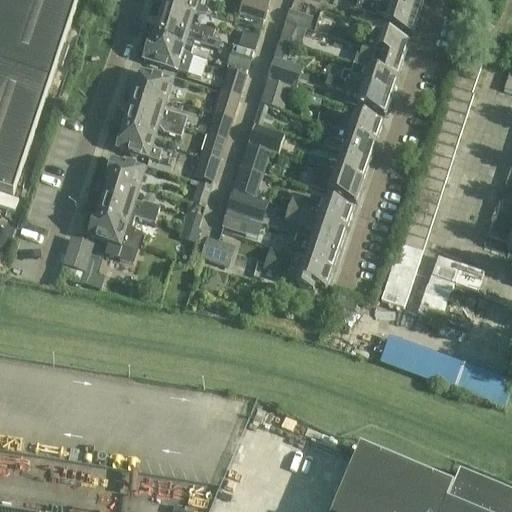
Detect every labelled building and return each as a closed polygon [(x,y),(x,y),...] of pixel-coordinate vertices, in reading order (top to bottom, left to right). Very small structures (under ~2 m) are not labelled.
[(79,0),(0,0),(0,195),(13,200),(79,0)] [(162,0),(160,8),(163,9),(163,8),(193,17),(205,19),(211,1),(209,0),(162,0)] [(245,0),(244,4),(267,11),(270,0),(245,0)] [(386,0),(359,0),(359,1),(417,19),(423,2),(418,0),(392,0),(392,2),(386,0)] [(411,38),(417,19),(359,1),(355,13),(375,20),(376,17),(386,20),(383,29),(411,38)] [(242,4),(238,17),(264,25),(268,12),(267,11),(244,4),(242,4)] [(163,9),(157,27),(191,37),(191,36),(212,42),(214,34),(198,29),(197,31),(190,29),(193,17),(163,8),(163,9)] [(152,43),(152,44),(182,53),(182,54),(189,58),(192,46),(218,53),(220,45),(212,42),(191,36),(191,37),(157,27),(152,43)] [(365,42),(362,51),(402,65),(409,46),(380,37),(377,46),(365,42)] [(149,42),(143,63),(176,74),(187,77),(192,60),(189,58),(182,54),(182,53),(152,44),(152,43),(149,42)] [(357,57),(353,67),(396,82),(402,65),(362,51),(359,58),(357,57)] [(231,55),(227,68),(248,75),(252,62),(231,55)] [(273,61),(265,85),(290,92),(294,93),(301,70),(273,61)] [(478,74),(455,66),(448,89),(450,90),(398,247),(421,255),(473,98),(471,97),(478,74)] [(329,79),(345,85),(391,100),(396,82),(353,67),(350,77),(344,75),(345,73),(332,69),(329,79)] [(511,70),(503,93),(511,95),(511,70)] [(227,73),(220,94),(241,100),(247,79),(227,73)] [(134,95),(166,105),(172,85),(140,75),(134,95)] [(327,79),(324,89),(342,95),(345,85),(329,79),(327,79)] [(258,107),(268,110),(283,115),(290,92),(265,85),(258,107)] [(342,95),(339,105),(356,111),(356,109),(384,119),(391,100),(345,85),(342,95)] [(220,94),(213,117),(234,123),(241,100),(220,94)] [(134,95),(128,114),(162,125),(162,124),(184,130),(186,122),(163,115),(166,105),(134,95)] [(128,114),(123,131),(155,141),(158,130),(159,130),(163,137),(180,142),(184,130),(162,124),(162,125),(128,114)] [(213,117),(207,138),(227,145),(232,127),(234,123),(213,117)] [(337,133),(375,146),(382,126),(354,117),(350,128),(318,118),(316,126),(330,131),(337,134),(337,133)] [(252,128),(247,147),(271,155),(277,156),(283,137),(277,135),(262,131),(252,128)] [(151,152),(155,141),(123,131),(116,152),(158,165),(161,155),(151,152)] [(330,131),(324,150),(341,156),(368,166),(375,146),(337,133),(337,134),(330,131)] [(207,138),(200,159),(221,166),(227,145),(207,138)] [(247,147),(239,171),(264,179),(271,155),(247,147)] [(362,185),(368,166),(341,156),(337,167),(311,158),(308,167),(318,170),(362,185)] [(200,159),(194,180),(214,187),(221,166),(200,159)] [(105,184),(108,185),(108,184),(138,194),(145,174),(112,163),(105,184)] [(511,164),(501,196),(499,195),(485,239),(506,246),(511,227),(511,164)] [(318,170),(311,190),(355,205),(362,185),(318,170)] [(239,171),(232,194),(233,195),(257,202),(264,179),(239,171)] [(140,214),(157,219),(160,211),(143,206),(142,208),(135,205),(138,194),(108,184),(108,185),(102,203),(113,206),(116,204),(128,208),(128,210),(132,211),(131,213),(135,215),(137,211),(141,212),(140,214)] [(198,186),(191,208),(204,212),(211,190),(198,186)] [(233,195),(227,216),(249,223),(261,226),(268,206),(257,202),(233,195)] [(291,204),(288,213),(346,233),(352,213),(311,199),(307,209),(291,204)] [(154,228),(157,219),(140,214),(141,212),(137,211),(135,215),(131,213),(132,211),(128,210),(128,208),(116,204),(113,206),(102,203),(97,220),(127,230),(126,231),(131,233),(135,222),(154,228)] [(288,213),(285,223),(315,233),(312,243),(339,252),(346,233),(288,213)] [(187,216),(183,229),(197,233),(201,220),(187,216)] [(225,220),(221,231),(245,238),(249,223),(227,216),(225,221),(225,220)] [(94,219),(88,239),(109,245),(106,257),(133,265),(142,236),(131,233),(126,231),(127,230),(97,220),(94,219)] [(183,229),(178,242),(193,247),(197,233),(183,229)] [(288,245),(284,256),(293,259),(333,272),(339,252),(312,243),(296,238),(293,247),(288,245)] [(207,242),(200,262),(228,271),(235,251),(207,242)] [(83,276),(92,249),(71,243),(63,269),(83,276)] [(270,251),(262,272),(275,277),(283,256),(270,251)] [(333,272),(293,259),(287,279),(298,283),(296,288),(312,294),(314,288),(326,292),(333,272)] [(357,459),(257,417),(220,506),(234,511),(511,511),(511,497),(460,476),(453,492),(359,453),(357,459)]
